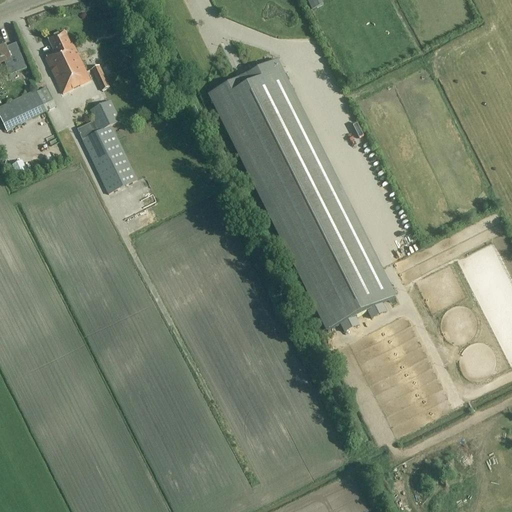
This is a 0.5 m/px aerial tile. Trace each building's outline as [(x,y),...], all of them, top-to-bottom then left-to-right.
[(65,34),(49,42),(56,57),(46,62),(63,97),(91,84),(74,47),(72,48),(65,34)] [(1,41),(0,41),(0,60),(7,58),(11,67),(22,62),(14,45),(4,50),(1,41)] [(33,57),(22,61),(27,77),(39,74),(33,57)] [(397,298),(278,61),(243,78),(208,96),(326,333),(397,298)] [(110,89),(100,68),(99,68),(98,66),(92,68),(93,71),(91,72),(101,93),(110,89)] [(36,92),(4,108),(0,109),(0,119),(7,134),(56,110),(47,90),(37,94),(36,92)] [(95,122),(77,131),(109,196),(137,182),(111,128),(120,123),(110,103),(90,113),(95,122)] [(67,161),(75,159),(73,151),(65,153),(67,161)] [(419,240),(410,247),(414,253),(423,246),(419,240)]
